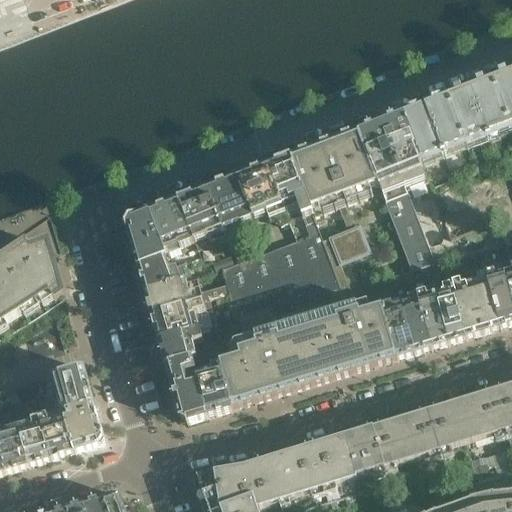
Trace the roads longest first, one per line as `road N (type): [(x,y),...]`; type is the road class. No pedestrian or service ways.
road 1 (residential): [(144,465),(78,228),(84,208),(511,46)]
road 2 (residential): [(511,364),(144,465)]
road 3 (residential): [(0,508),(144,465)]
